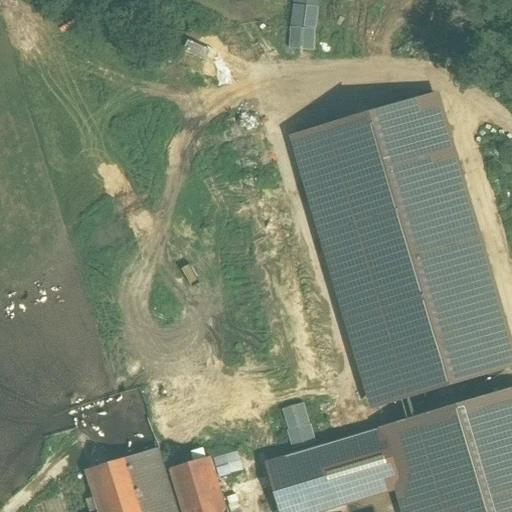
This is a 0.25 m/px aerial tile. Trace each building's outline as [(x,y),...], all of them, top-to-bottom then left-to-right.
[(311,51),(316,0),(290,0),(285,48),(311,51)] [(201,61),(205,51),(181,42),(177,52),(201,61)] [(511,340),(438,98),(287,144),(369,410),(511,366),(511,340)] [(291,511),(393,477),(404,511),(511,511),(511,379),(511,376),(391,415),(390,413),(271,453),(291,511)] [(280,409),(288,440),(312,433),(304,402),(280,409)] [(150,511),(128,441),(83,456),(100,511),(238,511),(235,500),(229,502),(209,438),(165,451),(183,511),(150,511)]
